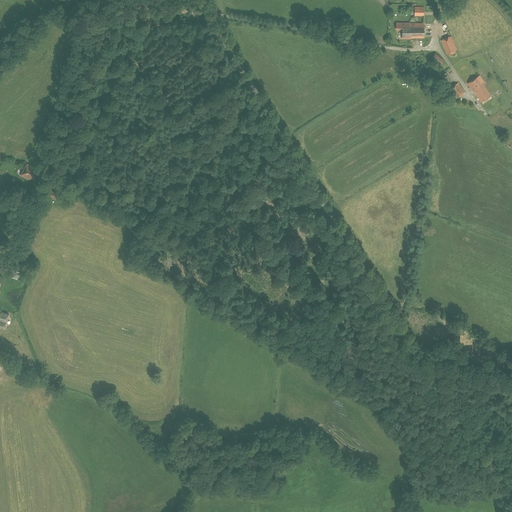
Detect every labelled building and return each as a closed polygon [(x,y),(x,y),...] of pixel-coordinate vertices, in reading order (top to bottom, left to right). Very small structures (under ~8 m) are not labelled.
[(424,15),(424,7),(415,7),(415,15),(424,15)] [(411,37),(424,37),(424,23),(410,23),(410,22),(402,22),(396,22),(396,29),(402,29),(402,38),(411,38),(411,37)] [(447,54),(457,49),(451,36),(441,40),(447,54)] [(440,64),(443,60),(435,52),(432,57),(439,63),(440,64)] [(448,86),(453,84),(452,82),(452,81),(447,74),(442,78),(446,85),(447,84),(448,86)] [(481,102),(491,95),(482,83),(484,82),(480,75),(468,83),(473,91),(471,93),(474,97),(477,95),(481,102)] [(456,98),(464,93),(458,83),(450,88),(456,98)] [(33,180),(38,168),(27,163),(21,175),(33,180)] [(57,200),(59,192),(52,189),(49,196),(57,200)] [(21,272),(12,268),(9,275),(18,278),(21,272)] [(0,326),(5,328),(9,314),(0,311),(0,326)] [(28,392),(32,385),(27,382),(22,389),(28,392)]
